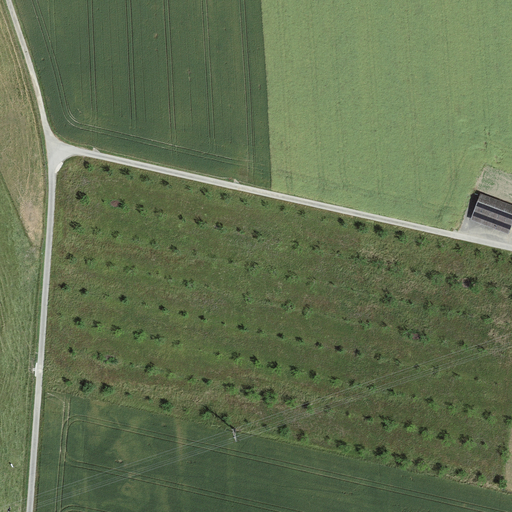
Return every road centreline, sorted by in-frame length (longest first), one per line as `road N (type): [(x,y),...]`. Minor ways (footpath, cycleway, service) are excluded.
road 1 (track): [(32,511),(58,145),(8,0)]
road 2 (track): [(58,145),(511,246)]
